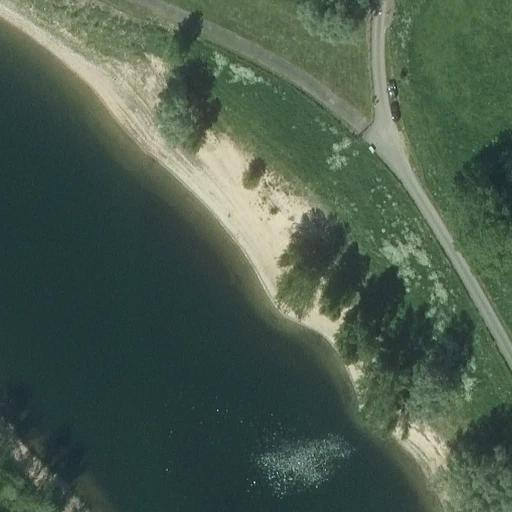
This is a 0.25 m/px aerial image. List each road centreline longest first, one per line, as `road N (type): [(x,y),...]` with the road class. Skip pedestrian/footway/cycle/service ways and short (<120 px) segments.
road 1 (unclassified): [(511,359),(388,140),(378,29),(383,0)]
road 2 (track): [(403,173),(364,128),(297,77),(139,0)]
